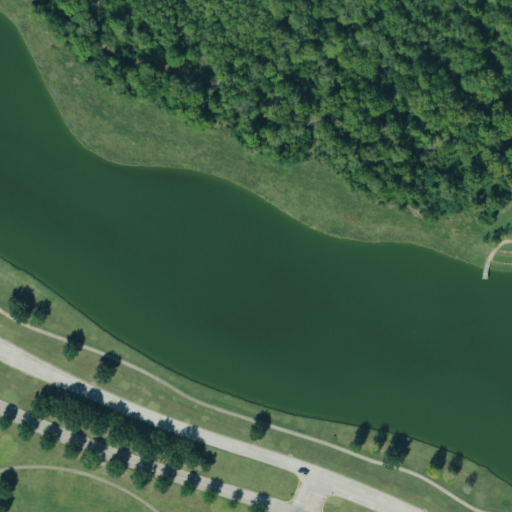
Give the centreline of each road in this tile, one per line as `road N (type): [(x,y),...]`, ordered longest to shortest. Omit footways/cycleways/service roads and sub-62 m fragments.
road 1 (secondary): [(320,476),(159,423),(19,357)]
road 2 (secondary): [(0,410),(288,511)]
